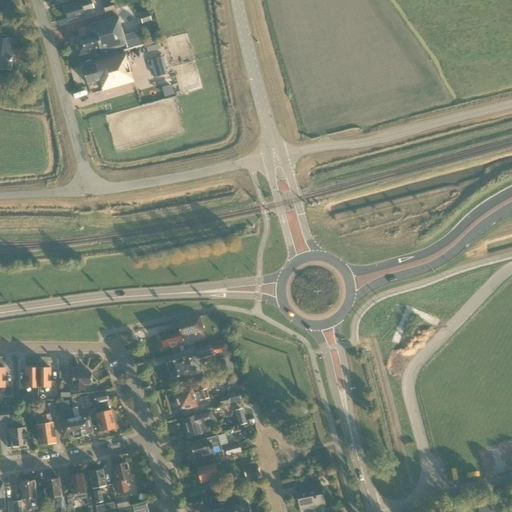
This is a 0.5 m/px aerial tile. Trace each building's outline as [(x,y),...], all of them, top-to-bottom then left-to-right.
[(85,0),(64,7),(68,20),(84,15),(83,11),(94,8),(91,0),(85,0)] [(115,9),(112,2),(103,5),(105,12),(115,9)] [(93,51),(94,54),(126,44),(123,36),(117,16),(85,26),(88,35),(73,40),(78,56),(93,51)] [(0,67),(10,69),(12,49),(8,48),(10,38),(5,24),(0,25),(0,67)] [(141,30),(123,36),(126,44),(127,47),(145,42),(141,30)] [(158,44),(146,48),(148,53),(160,49),(158,44)] [(86,84),(99,80),(102,91),(133,82),(124,53),(94,63),(94,65),(81,69),(86,84)] [(163,57),(150,60),(155,78),(168,74),(163,57)] [(158,334),(162,348),(182,342),(181,336),(203,329),(199,316),(176,323),(177,328),(158,334)] [(184,344),(195,340),(192,333),(182,337),(184,344)] [(194,349),(197,359),(226,350),(224,344),(210,348),(209,345),(194,349)] [(166,362),(171,378),(183,374),(181,366),(190,364),(187,355),(166,362)] [(0,367),(0,393),(5,393),(5,396),(11,396),(11,384),(5,384),(5,368),(0,367)] [(25,368),(25,384),(19,384),(19,396),(26,396),(26,393),(31,393),(31,387),(38,387),(38,368),(25,368)] [(38,368),(38,387),(45,387),(45,393),(50,393),(50,396),(57,396),(57,384),(50,384),(50,368),(38,368)] [(72,375),(73,390),(85,390),(85,384),(91,384),(91,372),(85,372),(85,368),(72,368),(64,369),(64,375),(72,375)] [(204,387),(202,381),(194,382),(195,389),(204,387)] [(70,388),(60,388),(60,397),(70,397),(70,388)] [(199,391),(192,393),(191,388),(173,393),(178,411),(196,405),(194,401),(202,399),(208,397),(206,389),(199,391)] [(110,410),(109,410),(106,400),(109,400),(106,391),(93,394),(95,403),(98,402),(100,412),(96,413),(100,433),(107,432),(107,430),(114,428),(110,410)] [(240,400),(237,391),(227,394),(228,396),(219,399),(221,406),(240,400)] [(90,407),(88,395),(79,397),(81,408),(90,407)] [(45,415),(41,415),(43,424),(36,425),(39,444),(51,442),(51,441),(55,440),(50,414),(54,413),(53,403),(43,405),(45,415)] [(9,407),(0,408),(0,422),(10,422),(9,407)] [(77,407),(71,408),(77,437),(81,436),(81,434),(91,432),(88,415),(79,417),(77,407)] [(71,408),(67,409),(69,418),(58,421),(62,437),(73,435),(73,438),(77,437),(71,408)] [(246,423),(242,409),(235,411),(239,425),(246,423)] [(182,418),(188,437),(209,431),(207,422),(213,420),(210,411),(196,415),(195,414),(182,418)] [(25,417),(18,418),(19,427),(9,428),(10,439),(6,439),(7,446),(11,446),(11,447),(26,445),(25,439),(28,438),(28,433),(27,433),(25,417)] [(254,433),(250,427),(244,431),(248,437),(254,433)] [(211,453),(213,459),(223,456),(217,435),(189,443),(193,458),(211,453)] [(224,447),(226,455),(241,452),(239,443),(224,447)] [(118,493),(120,493),(127,491),(124,478),(129,477),(125,463),(124,463),(112,466),(116,480),(115,480),(118,493)] [(224,469),(216,471),(214,463),(196,468),(200,482),(211,479),(212,481),(218,479),(218,477),(226,475),(224,469)] [(259,473),(257,464),(243,468),(245,477),(259,473)] [(93,488),(96,502),(103,501),(100,486),(106,485),(102,468),(101,469),(100,468),(96,469),(96,470),(88,471),(92,488),(93,488)] [(66,495),(68,506),(74,505),(73,500),(85,498),(84,492),(85,492),(81,474),(80,474),(79,473),(76,473),(75,475),(68,476),(71,494),(66,495)] [(59,477),(51,478),(50,477),(44,478),(44,479),(45,488),(43,488),(45,497),(54,496),(56,507),(65,506),(64,497),(62,497),(59,477)] [(35,479),(20,481),(22,499),(28,498),(30,510),(37,509),(37,504),(34,500),(34,498),(38,497),(35,479)] [(295,485),(300,510),(324,505),(319,480),(295,485)] [(240,504),(236,491),(223,495),(226,506),(221,508),(221,509),(206,511),(248,511),(246,503),(240,504)] [(118,510),(120,509),(131,506),(128,495),(115,498),(118,510)] [(22,511),(22,501),(14,502),(14,511),(22,511)] [(476,507),(477,511),(495,511),(493,502),(476,507)]
